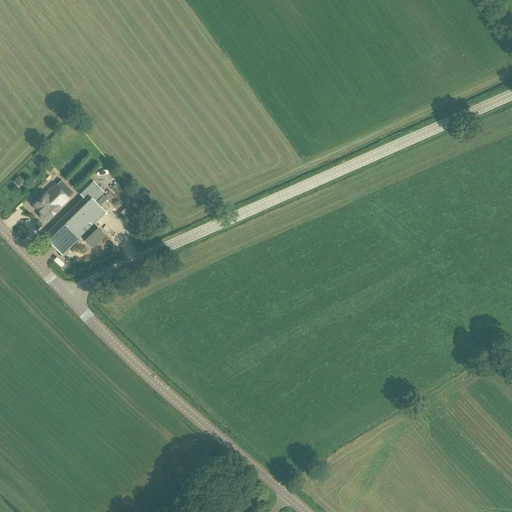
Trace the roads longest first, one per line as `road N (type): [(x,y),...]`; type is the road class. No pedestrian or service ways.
road 1 (tertiary): [(66,295),(511,95)]
road 2 (tertiary): [(303,511),(66,295)]
